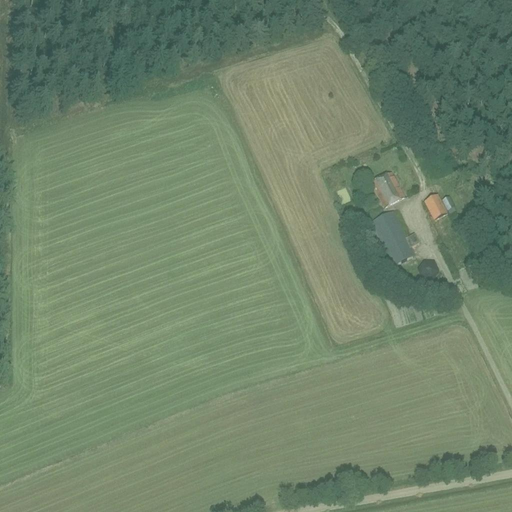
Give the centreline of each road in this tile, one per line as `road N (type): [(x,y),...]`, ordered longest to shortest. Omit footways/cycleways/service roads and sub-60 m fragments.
road 1 (track): [(313,0),(411,159),(419,179),(413,206),(511,406)]
road 2 (track): [(511,473),(298,511)]
